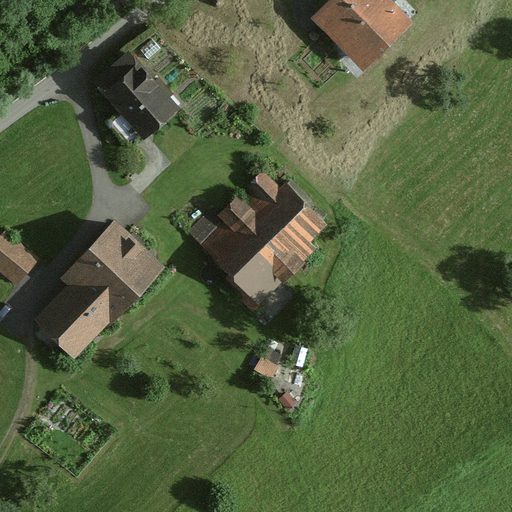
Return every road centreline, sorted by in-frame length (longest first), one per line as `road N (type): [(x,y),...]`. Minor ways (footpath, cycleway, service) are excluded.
road 1 (unclassified): [(167,0),(0,122)]
road 2 (track): [(28,333),(26,396),(0,454)]
